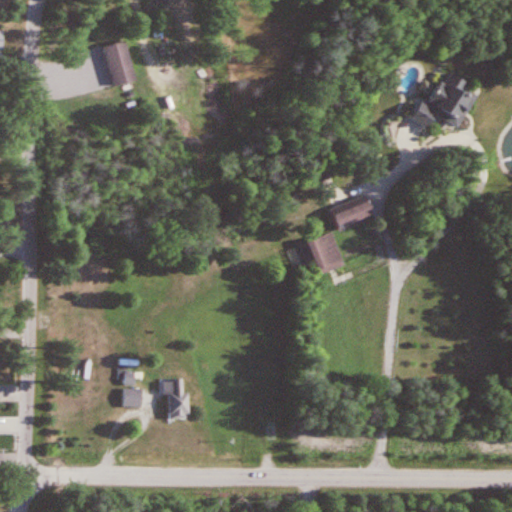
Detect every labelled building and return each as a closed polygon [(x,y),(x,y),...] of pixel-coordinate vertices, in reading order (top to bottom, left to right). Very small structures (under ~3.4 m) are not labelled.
[(99,47),(109,86),(130,81),(120,42),(99,47)] [(472,92),(441,75),(436,84),(431,81),(417,104),(412,101),(402,118),(420,128),(427,115),(451,128),(472,92)] [(330,233),(297,244),(308,277),(342,266),(331,231),(367,219),(360,197),(322,210),(330,233)] [(129,387),(129,373),(118,373),(118,387),(129,387)] [(161,420),(181,420),(181,382),(161,382),(161,420)] [(119,409),(138,409),(138,390),(119,391),(119,409)]
